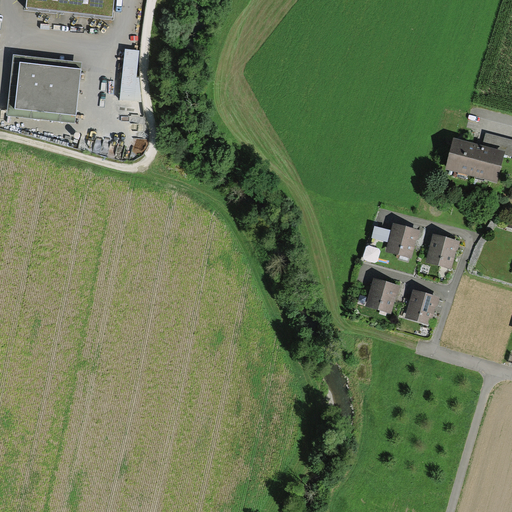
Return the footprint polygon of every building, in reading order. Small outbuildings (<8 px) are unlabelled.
[(111,0),(25,0),(25,7),(109,19),(111,0)] [(125,51),(123,103),(140,103),(142,52),(125,51)] [(75,116),(80,64),(17,58),(12,111),(75,116)] [(446,169),(496,182),(503,153),(511,155),(511,139),(487,133),(484,146),(454,138),(446,169)] [(416,234),(392,228),(385,256),(409,262),(416,234)] [(457,244),(433,238),(426,266),(449,272),(457,244)] [(369,247),(364,260),(377,265),(383,252),(369,247)] [(396,288),(372,282),(365,309),(389,316),(396,288)] [(437,301),(413,295),(406,322),(430,328),(437,301)]
